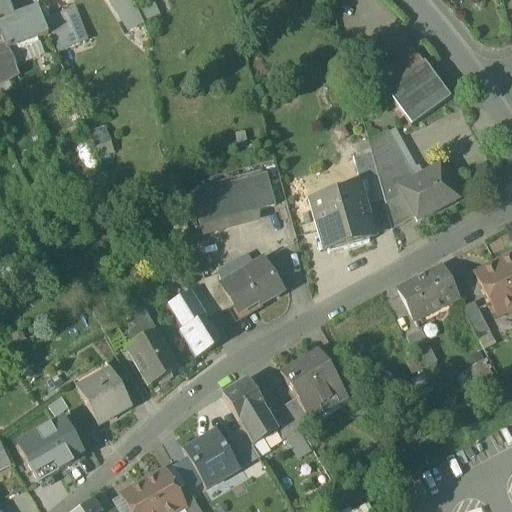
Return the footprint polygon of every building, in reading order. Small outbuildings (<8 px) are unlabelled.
[(108,3),(118,19),(133,12),(126,0),(104,0),(107,4),(108,3)] [(12,22),(6,2),(0,4),(0,40),(5,51),(6,54),(33,44),(37,42),(33,33),(28,35),(22,18),(20,18),(20,19),(12,22)] [(155,5),(142,8),(145,21),(158,18),(155,5)] [(77,10),(65,14),(70,28),(72,28),(79,46),(87,43),(77,10)] [(33,33),(37,42),(46,39),(36,12),(22,18),(28,35),(33,33)] [(45,22),(57,54),(79,46),(72,28),(70,28),(65,14),(45,22)] [(43,58),(37,42),(33,44),(39,60),(43,58)] [(39,60),(33,44),(6,54),(13,70),(39,60)] [(385,92),(422,66),(410,49),(374,75),(385,92)] [(5,51),(0,53),(0,87),(17,79),(13,70),(6,54),(5,51)] [(390,101),(410,129),(449,101),(429,73),(423,65),(422,66),(385,92),(384,93),(390,101)] [(367,144),(370,153),(376,178),(403,163),(387,133),(367,144)] [(359,183),(365,182),(377,179),(376,178),(370,153),(352,158),(359,183)] [(384,207),(401,198),(398,191),(414,182),(403,163),(376,178),(377,179),(383,201),(384,207)] [(416,181),(414,182),(398,191),(401,198),(413,220),(416,225),(435,215),(434,214),(455,204),(438,171),(416,182),(416,181)] [(190,198),(200,234),(201,234),(200,229),(258,213),(274,209),(266,178),(190,198)] [(383,201),(377,179),(365,182),(368,193),(371,204),(383,201)] [(317,218),(327,256),(368,245),(358,209),(365,207),(365,206),(371,204),(368,193),(329,204),(332,214),(317,218)] [(384,207),(391,232),(413,220),(401,198),(384,207)] [(332,214),(329,204),(314,208),(317,218),(332,214)] [(201,234),(200,234),(202,240),(258,225),(258,213),(200,229),(201,234)] [(511,257),(496,266),(511,296),(511,257)] [(230,306),(237,318),(255,307),(257,310),(280,297),(261,265),(254,269),(222,289),(220,289),(230,306)] [(511,296),(496,266),(475,277),(497,319),(504,316),(507,317),(511,314),(511,296)] [(397,293),(414,324),(456,302),(440,271),(397,293)] [(218,278),(204,282),(214,315),(230,306),(220,289),(222,289),(218,278)] [(204,322),(214,315),(204,282),(185,294),(188,297),(189,297),(204,322)] [(182,344),(194,363),(211,353),(209,350),(218,345),(204,322),(189,297),(188,297),(167,310),(182,335),(179,337),(183,344),(182,344)] [(461,311),(478,343),(490,336),(473,305),(461,311)] [(103,335),(115,328),(102,306),(90,313),(89,313),(102,335),(103,335)] [(128,320),(140,343),(154,335),(142,313),(128,320)] [(406,340),(422,371),(436,364),(421,333),(406,340)] [(155,334),(154,335),(140,343),(125,351),(147,391),(177,374),(155,334)] [(295,401),(305,417),(341,395),(342,395),(333,380),(318,354),(295,367),(294,366),(279,375),(295,401)] [(345,373),(333,380),(342,395),(341,395),(346,404),(358,397),(345,373)] [(77,395),(97,429),(129,411),(109,376),(77,395)] [(221,399),(238,427),(248,420),(263,411),(247,383),(221,399)] [(305,417),(309,425),(346,404),(341,395),(305,417)] [(295,401),(285,408),(299,432),(310,426),(309,425),(305,417),(295,401)] [(297,433),(299,432),(285,408),(267,418),(276,433),(282,443),(284,441),(297,433)] [(263,411),(248,420),(262,442),(276,433),(267,418),(263,411)] [(251,449),(262,442),(248,420),(238,427),(241,431),(251,449)] [(61,423),(16,449),(38,487),(71,468),(68,464),(80,457),(61,423)] [(241,431),(230,438),(248,468),(259,461),(251,449),(241,431)] [(282,443),(276,433),(262,442),(251,449),(259,461),(284,446),(282,443)] [(310,455),(297,433),(284,441),(297,462),(310,455)] [(183,455),(206,493),(207,492),(204,487),(232,471),(235,476),(237,475),(219,444),(214,436),(183,455)] [(237,475),(248,468),(230,438),(219,444),(237,475)] [(0,472),(9,467),(1,452),(0,452),(0,472)] [(174,495),(185,489),(173,468),(163,474),(174,495)] [(204,487),(207,492),(235,476),(232,471),(204,487)] [(163,474),(142,486),(156,511),(180,511),(182,511),(183,510),(174,495),(163,474)] [(156,511),(142,486),(121,498),(128,511),(156,511)] [(182,511),(197,511),(185,489),(174,495),(183,510),(182,511)] [(111,504),(115,511),(128,511),(121,498),(111,504)] [(79,511),(97,511),(94,508),(91,503),(79,511)]
